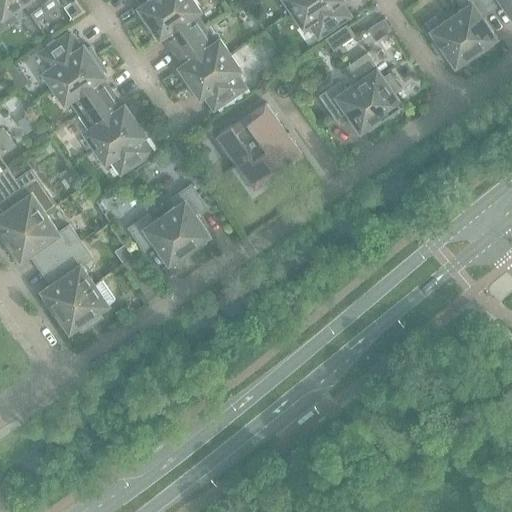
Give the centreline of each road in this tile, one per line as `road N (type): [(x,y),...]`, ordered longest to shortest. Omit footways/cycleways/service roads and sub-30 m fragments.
road 1 (secondary): [(482,211),(95,511)]
road 2 (residential): [(62,374),(453,101)]
road 3 (secondary): [(150,511),(491,238)]
road 4 (residential): [(174,122),(91,0)]
road 5 (residential): [(453,101),(384,0)]
